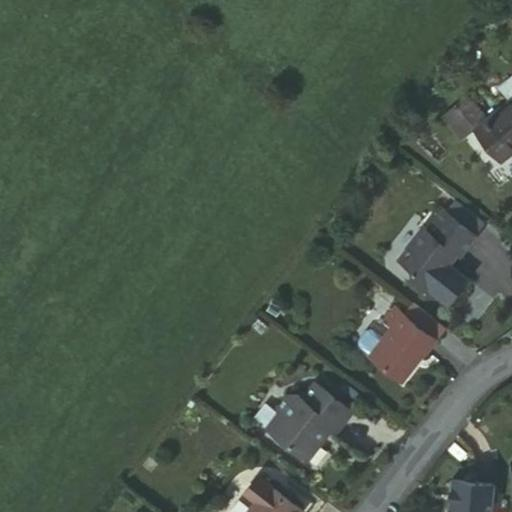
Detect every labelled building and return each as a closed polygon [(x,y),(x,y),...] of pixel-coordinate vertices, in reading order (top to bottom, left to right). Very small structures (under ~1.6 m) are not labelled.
[(511,100),(476,128),(466,135),(489,164),(511,146),(511,100)] [(447,112),(466,135),(476,128),(460,103),(447,112)] [(452,144),(466,135),(447,112),(433,122),(452,144)] [(470,238),(437,212),(421,231),(417,228),(393,260),(405,270),(406,277),(423,290),(450,257),(454,260),(470,238)] [(429,338),(389,307),(375,326),(382,331),(359,361),(391,385),(414,356),(415,357),(429,338)] [(275,422),(263,438),(299,466),(322,436),(327,439),(344,417),(308,388),(296,404),(290,399),(279,401),(267,416),(270,418),(275,422)] [(270,418),(258,434),(263,438),(275,422),(270,418)] [(251,482),(248,479),(234,497),(238,499),(251,482)] [(290,511),(251,482),(238,499),(242,503),(234,511),(290,511)] [(487,511),(490,491),(446,485),(442,511),(487,511)]
